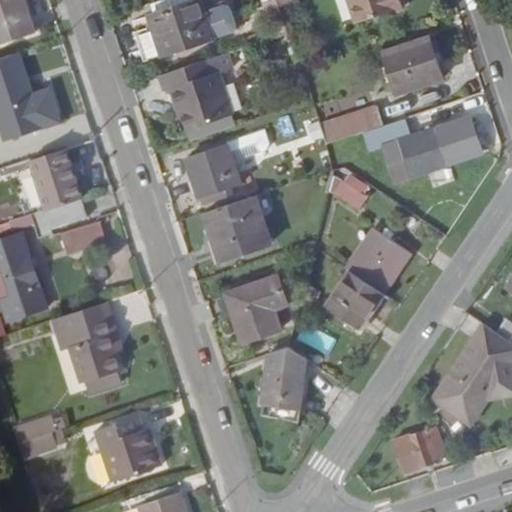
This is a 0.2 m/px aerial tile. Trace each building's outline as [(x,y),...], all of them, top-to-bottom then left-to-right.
[(0,0),(14,41),(53,29),(44,0),(0,0)] [(248,24),(251,20),(252,15),(248,3),(245,0),(232,0),(221,3),(220,0),(185,0),(168,6),(181,45),(248,24)] [(365,0),(372,20),(420,5),(418,0),(365,0)] [(412,91),(456,76),(443,36),(399,50),(412,91)] [(34,49),(48,91),(52,90),(38,47),(34,49)] [(6,84),(24,135),(80,116),(69,84),(52,90),(48,91),(34,49),(0,59),(0,79),(1,82),(5,80),(6,84)] [(234,67),(227,69),(222,54),(176,70),(181,84),(188,82),(202,124),(248,108),(234,67)] [(486,107),(482,94),(457,103),(460,116),(486,107)] [(335,120),(342,142),(397,123),(390,102),(335,120)] [(411,178),(496,150),(485,114),(400,144),(411,178)] [(283,125),(245,138),(245,139),(251,156),(284,146),(287,140),(283,125)] [(248,183),(258,180),(251,156),(245,139),(204,152),(217,194),(248,183)] [(101,193),(84,142),(50,154),(67,205),(101,193)] [(367,168),(360,178),(380,191),(387,182),(367,168)] [(376,208),(385,194),(380,191),(360,178),(349,171),(345,187),(376,208)] [(249,188),(248,183),(217,194),(219,199),(249,188)] [(101,193),(67,205),(59,207),(63,222),(71,219),(73,223),(107,212),(101,193)] [(238,258),(288,241),(272,193),(222,210),(238,258)] [(78,229),(83,241),(122,228),(117,212),(114,213),(113,217),(78,229)] [(362,262),(365,264),(400,286),(425,247),(389,222),(362,262)] [(44,286),(33,253),(51,248),(44,227),(6,239),(13,260),(18,258),(27,289),(23,291),(30,313),(67,301),(61,281),(44,286)] [(44,286),(61,281),(51,248),(33,253),(44,286)] [(375,322),(400,286),(365,264),(341,299),(375,322)] [(291,305),(304,301),(295,271),(244,288),(245,292),(241,297),(243,306),(251,308),(260,337),(297,325),(291,305)] [(101,380),(138,367),(133,351),(127,332),(135,329),(125,296),(70,314),(80,344),(89,342),(101,380)] [(511,328),(499,320),(459,380),(510,414),(511,411),(511,328)] [(133,351),(141,349),(135,329),(127,332),(133,351)] [(280,397),(315,402),(322,353),(306,341),(286,348),(280,397)] [(104,391),(141,378),(138,367),(101,380),(104,391)] [(72,409),(33,421),(38,436),(72,425),(77,423),(72,409)] [(114,425),(130,478),(180,462),(170,432),(161,434),(154,413),(114,425)] [(417,466),(446,457),(443,449),(458,444),(452,421),(407,436),(417,466)] [(77,423),(72,425),(76,440),(87,437),(82,422),(77,423)] [(72,425),(38,436),(43,451),(76,440),(72,425)] [(204,511),(197,487),(158,500),(161,511),(204,511)]
